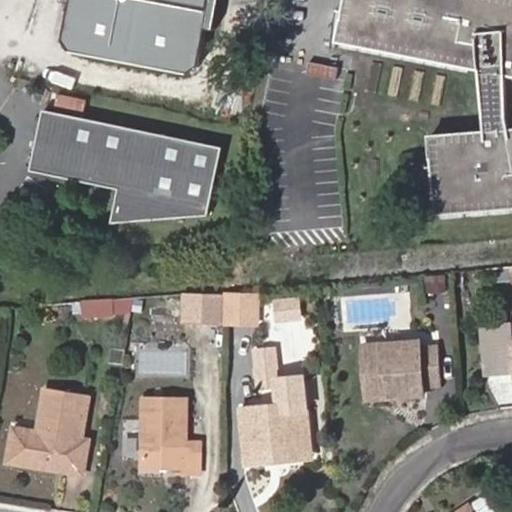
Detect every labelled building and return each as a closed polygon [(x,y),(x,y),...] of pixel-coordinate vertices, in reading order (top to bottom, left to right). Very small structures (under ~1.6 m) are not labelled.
[(73,0),(65,39),(73,53),(190,76),(199,66),(211,0),(73,0)] [(511,0),(351,0),(342,40),(486,73),(491,134),(335,146),(341,226),(511,212),(511,0)] [(224,149),(46,110),(35,171),(125,191),(117,225),(212,217),(224,149)] [(255,299),(222,299),(221,330),(254,330),(255,299)] [(202,300),(184,302),(183,329),(201,329),(202,300)] [(218,300),(202,300),(201,329),(217,330),(218,300)] [(114,309),(83,311),(84,323),(115,320),(114,309)] [(511,323),(484,326),(487,375),(511,373),(511,323)] [(366,399),(389,397),(389,390),(424,387),(440,385),(437,349),(419,350),(419,343),(363,347),(366,399)] [(276,344),(259,346),(264,382),(280,380),(276,344)] [(389,390),(389,397),(424,393),(424,387),(389,390)] [(85,397),(45,390),(37,438),(14,435),(10,463),(47,469),(49,462),(62,464),(61,472),(82,475),(86,442),(78,441),(85,397)] [(303,401),(281,403),(282,412),(304,409),(303,401)] [(188,403),(143,403),(142,470),(182,472),(183,475),(202,475),(202,444),(187,444),(188,403)] [(289,451),(290,457),(306,455),(303,428),(307,428),(304,409),(282,412),(281,403),(239,407),(245,463),(266,460),(265,454),(289,451)] [(266,460),(290,457),(289,451),(265,454),(266,460)] [(482,501),(474,506),(478,511),(498,511),(490,499),(482,501)]
